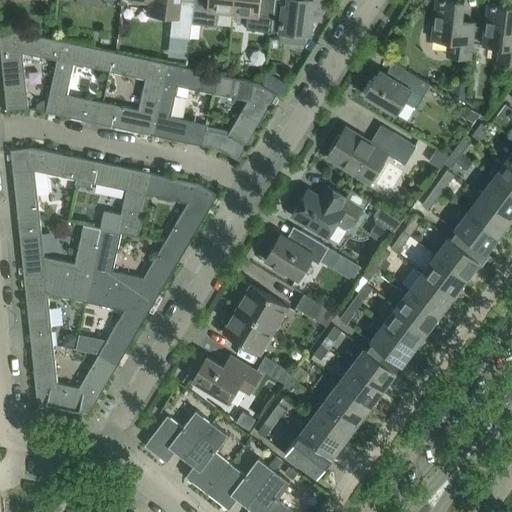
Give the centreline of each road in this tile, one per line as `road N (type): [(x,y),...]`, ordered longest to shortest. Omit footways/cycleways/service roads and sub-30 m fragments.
road 1 (residential): [(103,453),(253,194)]
road 2 (residential): [(0,128),(206,166),(253,194)]
road 3 (residential): [(511,317),(372,511)]
road 4 (residential): [(253,194),(370,0)]
road 5 (residential): [(103,453),(8,435),(0,333)]
